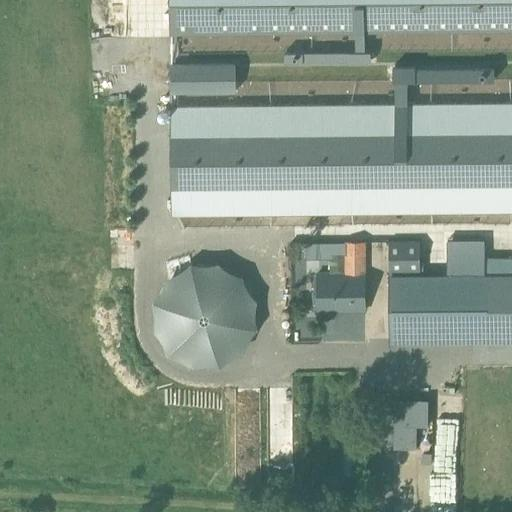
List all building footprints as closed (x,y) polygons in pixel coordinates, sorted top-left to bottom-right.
[(511,0),(169,0),(170,34),(171,34),(171,42),(178,42),(178,34),(511,30),(511,103),(171,107),(172,214),(286,213),(480,211),(511,210),(511,0)] [(348,64),(371,64),(371,51),(285,52),(285,62),(348,61),(348,64)] [(237,64),(171,64),(171,92),(237,92),(237,64)] [(494,67),(416,68),(416,66),(392,66),(393,81),(394,81),(409,81),(495,80),(494,67)] [(420,261),(420,241),(390,241),(390,273),(420,273),(420,261)] [(344,273),(344,253),(344,250),(329,250),(329,273),(318,273),(318,311),(365,310),(365,273),(344,273)] [(511,338),(511,276),(424,277),(420,277),(390,277),(391,339),(476,339),(511,338)] [(311,363),(326,362),(324,331),(310,332),(311,363)] [(395,399),(394,448),(417,449),(417,426),(428,426),(429,400),(395,399)]
